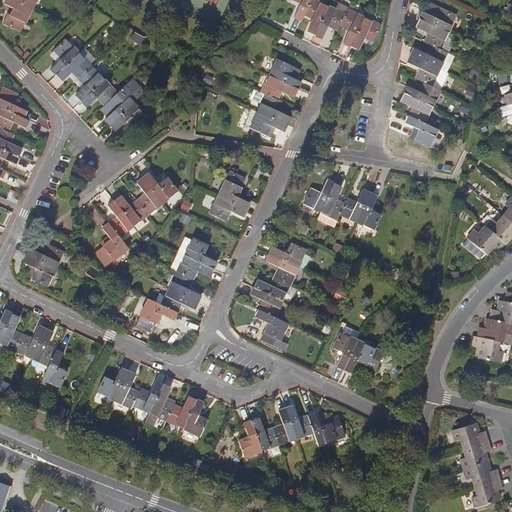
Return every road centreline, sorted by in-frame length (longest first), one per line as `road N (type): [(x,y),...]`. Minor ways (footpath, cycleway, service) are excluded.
road 1 (residential): [(207,332),(325,81),(338,72)]
road 2 (residential): [(180,364),(0,282)]
road 3 (residential): [(428,393),(444,342),(478,291),(511,263)]
road 4 (residential): [(63,122),(0,264)]
road 5 (residential): [(419,433),(294,373)]
road 6 (residential): [(180,364),(240,394),(294,373)]
road 7 (residential): [(379,71),(373,160),(406,167)]
